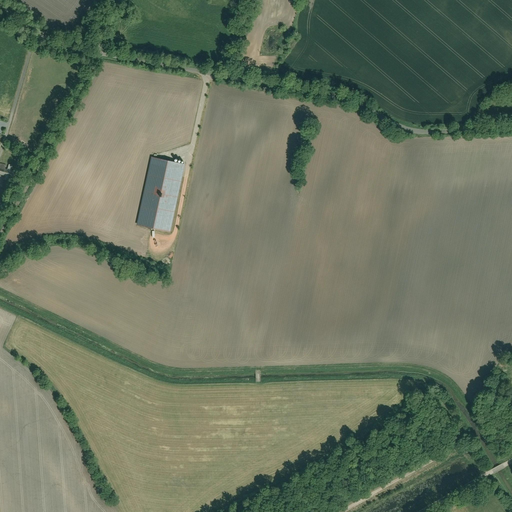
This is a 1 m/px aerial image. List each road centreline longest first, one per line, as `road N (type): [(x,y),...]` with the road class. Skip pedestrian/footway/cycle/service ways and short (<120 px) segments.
road 1 (residential): [(0,3),(63,46),(350,98),(411,129),(511,126)]
road 2 (track): [(483,477),(469,450),(452,449),(339,511)]
